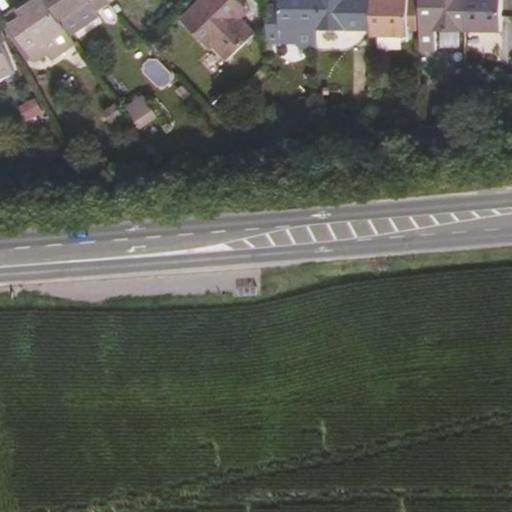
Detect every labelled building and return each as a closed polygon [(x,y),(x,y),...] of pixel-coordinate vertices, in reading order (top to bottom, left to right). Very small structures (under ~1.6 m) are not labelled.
[(78,46),(62,22),(47,0),(27,0),(31,6),(20,12),(24,18),(15,24),(37,61),(48,54),(53,62),(78,46)] [(98,13),(114,4),(110,0),(47,0),(62,22),(90,4),(98,13)] [(245,8),(237,0),(189,0),(177,13),(211,49),(214,47),(230,63),(258,37),(243,20),(237,14),(245,8)] [(283,0),(284,6),(271,7),(270,47),(283,47),(284,32),(320,33),(319,0),(283,0)] [(319,0),(320,33),(364,33),(366,4),(349,3),(348,0),(319,0)] [(375,0),(375,39),(415,40),(415,33),(422,33),(422,4),(414,4),(414,0),(375,0)] [(425,33),(466,33),(466,0),(439,0),(439,4),(426,4),(425,33)] [(498,33),(498,18),(498,0),(466,0),(466,33),(498,33)] [(251,13),(245,8),(237,14),(243,20),(251,13)] [(511,75),(486,76),(487,116),(511,115),(511,75)] [(160,123),(148,106),(133,116),(145,132),(160,123)] [(118,123),(127,118),(122,110),(113,115),(118,123)] [(45,120),(37,123),(42,131),(49,128),(45,120)]
